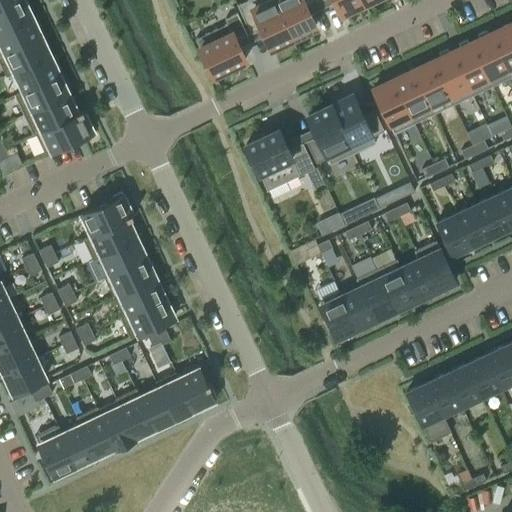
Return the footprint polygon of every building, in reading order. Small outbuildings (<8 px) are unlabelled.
[(0,29),(30,15),(27,8),(30,6),(26,0),(11,0),(0,5),(0,29)] [(293,37),(275,0),(246,0),(237,4),(250,33),(261,28),(270,47),(280,43),(293,37)] [(317,1),(316,0),(275,0),(293,37),(306,31),(306,30),(315,26),(306,6),(317,1)] [(363,4),(361,0),(333,0),(341,14),(350,9),(350,10),(363,4)] [(236,40),(247,34),(236,13),(224,18),(227,23),(195,38),(212,75),(235,64),(245,59),(236,40)] [(36,20),(33,22),(30,15),(0,29),(0,53),(43,33),(36,20)] [(511,28),(510,24),(490,33),(511,77),(511,76),(508,68),(511,65),(511,28)] [(479,38),(471,42),(492,86),(511,77),(490,33),(488,34),(486,31),(478,35),(479,38)] [(0,64),(5,75),(49,54),(45,47),(48,45),(43,33),(0,53),(0,64)] [(460,47),(451,51),(472,95),(492,86),(471,42),(468,43),(466,40),(458,44),(460,47)] [(440,57),(432,61),(452,104),(472,95),(451,51),(449,53),(447,49),(438,53),(440,57)] [(53,62),(49,54),(5,75),(6,76),(15,72),(23,89),(14,94),(14,95),(61,73),(56,61),(53,62)] [(432,61),(412,70),(433,114),(452,104),(432,61)] [(412,70),(393,79),(414,123),(433,114),(412,70)] [(67,93),(64,86),(67,84),(61,73),(14,95),(24,114),(67,93)] [(393,132),(414,123),(393,79),(372,88),(393,132)] [(33,134),(82,110),(82,109),(76,112),(67,93),(24,114),(33,134)] [(383,130),(373,109),(362,114),(352,95),(343,99),(329,105),(352,153),(375,143),(372,136),(383,130)] [(352,153),(329,105),(317,111),(317,112),(307,116),(317,136),(306,141),(316,162),(327,157),(330,164),(352,153)] [(93,134),(82,110),(33,134),(33,135),(36,134),(45,153),(81,136),(83,139),(93,134)] [(511,135),(511,128),(511,126),(499,132),(503,140),(511,135)] [(314,168),(302,142),(287,149),(284,142),(278,129),(245,145),(267,190),(314,168)] [(483,139),(472,145),(476,153),(487,148),(483,139)] [(476,153),(472,145),(460,150),(464,158),(476,153)] [(0,159),(8,156),(4,147),(0,149),(0,159)] [(489,154),(479,159),(482,166),(493,161),(489,154)] [(444,158),(433,163),(437,171),(448,166),(444,158)] [(482,166),(479,159),(468,164),(471,171),(482,166)] [(433,163),(421,168),(425,177),(437,171),(433,163)] [(454,180),(450,173),(439,178),(443,185),(454,180)] [(443,185),(439,178),(429,183),(432,190),(443,185)] [(511,185),(495,194),(510,227),(511,226),(511,185)] [(132,216),(121,192),(110,197),(112,200),(82,214),(91,234),(82,238),(83,239),(132,216)] [(495,194),(475,203),(490,236),(510,227),(495,194)] [(317,233),(375,208),(369,195),(311,220),(317,233)] [(406,202),(394,207),(398,215),(410,210),(406,202)] [(475,203),(455,213),(471,246),(490,236),(475,203)] [(398,215),(394,207),(383,212),(387,221),(398,215)] [(455,213),(435,222),(451,255),(471,246),(455,213)] [(133,217),(132,216),(83,239),(92,258),(136,238),(127,219),(133,217)] [(371,229),(366,220),(355,225),(359,234),(371,229)] [(359,234),(355,225),(343,231),(348,239),(359,234)] [(103,277),(148,256),(142,244),(140,245),(136,238),(92,258),(92,259),(101,255),(109,273),(103,276),(103,277)] [(327,238),(316,244),(320,252),(331,247),(327,238)] [(435,240),(414,250),(418,259),(419,259),(434,291),(454,281),(435,240)] [(54,252),(50,244),(38,250),(42,258),(54,252)] [(320,252),(316,244),(304,249),(309,258),(320,252)] [(21,258),(25,267),(37,261),(33,252),(21,258)] [(58,261),(54,252),(42,258),(46,267),(58,261)] [(153,268),(148,256),(103,277),(113,296),(154,277),(151,269),(153,268)] [(376,268),(395,309),(414,300),(399,268),(400,267),(396,259),(376,268)] [(434,291),(419,259),(418,259),(400,267),(399,268),(414,300),(434,291)] [(40,269),(37,261),(25,267),(29,275),(40,269)] [(360,286),(375,318),(395,309),(376,268),(355,278),(360,286)] [(120,317),(163,296),(154,277),(113,296),(121,315),(119,316),(120,317)] [(72,292),(69,283),(57,289),(61,297),(72,292)] [(341,295),(341,296),(356,328),(375,318),(360,286),(341,295)] [(339,291),(318,301),(336,337),(356,328),(341,296),(341,295),(339,291)] [(55,300),(51,292),(39,297),(43,306),(55,300)] [(77,300),(72,292),(61,297),(65,306),(77,300)] [(173,317),(163,296),(120,317),(129,338),(173,317)] [(0,326),(16,319),(7,299),(0,302),(0,326)] [(59,308),(55,300),(43,306),(47,314),(59,308)] [(0,349),(25,338),(16,319),(0,326),(0,349)] [(91,331),(87,322),(75,328),(79,336),(91,331)] [(164,328),(156,332),(161,344),(170,340),(166,331),(164,328)] [(74,339),(70,330),(58,336),(62,345),(74,339)] [(95,339),(91,331),(79,336),(83,345),(95,339)] [(156,332),(147,336),(152,345),(160,342),(161,344),(156,332)] [(34,358),(25,338),(0,349),(0,365),(3,372),(34,358)] [(66,353),(77,347),(74,339),(62,345),(66,353)] [(511,360),(505,345),(485,354),(501,387),(511,381),(511,360)] [(130,356),(125,346),(117,350),(121,360),(130,356)] [(121,360),(117,350),(108,354),(113,364),(121,360)] [(485,354),(466,363),(481,396),(501,387),(485,354)] [(44,378),(34,358),(3,372),(13,393),(44,378)] [(466,363),(446,372),(461,405),(481,396),(466,363)] [(175,371),(192,409),(216,398),(209,384),(210,384),(208,381),(205,382),(196,364),(177,373),(175,371)] [(91,374),(86,365),(78,369),(82,378),(91,374)] [(82,378),(78,369),(69,373),(74,382),(82,378)] [(192,409),(175,371),(155,381),(173,418),(192,409)] [(461,405),(446,372),(426,382),(442,414),(461,405)] [(173,418),(155,381),(154,381),(157,388),(139,396),(135,387),(134,388),(153,428),(166,421),(173,418)] [(450,432),(442,414),(426,382),(405,392),(411,403),(408,404),(413,415),(416,413),(429,442),(450,432)] [(52,393),(47,383),(39,387),(43,397),(52,393)] [(43,397),(39,387),(30,391),(35,401),(43,397)] [(153,428),(134,388),(115,397),(135,440),(136,439),(135,436),(153,428)] [(18,397),(8,402),(12,411),(22,407),(18,397)] [(135,440),(115,397),(114,397),(115,400),(97,408),(96,406),(95,406),(116,449),(135,440)] [(116,449),(95,406),(76,416),(95,455),(113,447),(115,449),(116,449)] [(95,455),(76,416),(75,416),(79,425),(61,433),(57,424),(56,425),(75,465),(95,455)] [(75,465),(56,425),(35,435),(54,475),(75,465)] [(511,463),(511,460),(500,465),(503,472),(511,468),(511,463)] [(482,473),(471,477),(474,485),(485,480),(482,473)] [(464,490),(474,485),(471,477),(460,482),(464,490)] [(245,511),(269,511),(265,502),(245,511)]
